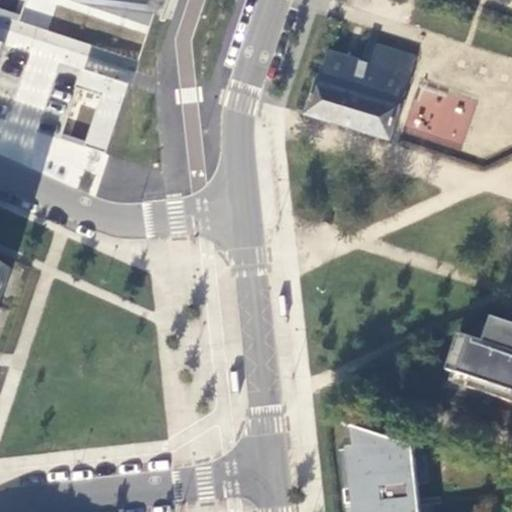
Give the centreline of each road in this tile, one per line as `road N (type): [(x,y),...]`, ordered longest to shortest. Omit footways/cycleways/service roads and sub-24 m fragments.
road 1 (tertiary): [(0,509),(273,473)]
road 2 (tertiary): [(247,212),(273,473)]
road 3 (tertiary): [(247,212),(143,221),(106,215),(0,168)]
road 4 (residential): [(247,212),(241,105),(277,0)]
